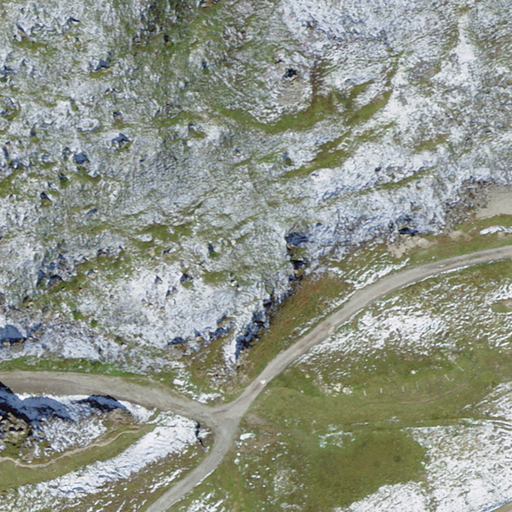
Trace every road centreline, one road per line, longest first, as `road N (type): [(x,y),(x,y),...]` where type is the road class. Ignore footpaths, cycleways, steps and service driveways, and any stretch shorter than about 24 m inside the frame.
road 1 (track): [(226,432),(297,347),(402,274),(511,245)]
road 2 (track): [(226,432),(128,385),(0,385)]
